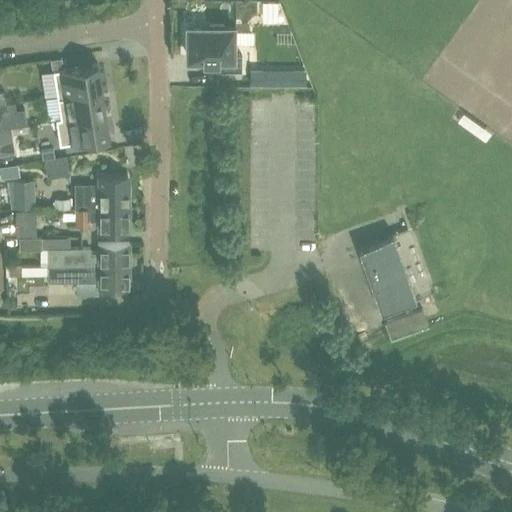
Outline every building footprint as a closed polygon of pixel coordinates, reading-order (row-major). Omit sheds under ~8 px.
[(189,38),(185,38),(185,52),(189,52),(189,56),(203,56),(203,59),(215,59),(215,71),(241,71),(241,54),(236,54),(235,28),(223,28),(223,24),(209,24),(209,28),(189,28),(189,38)] [(57,95),(101,88),(98,64),(53,70),(57,95)] [(262,69),(262,84),(292,84),(293,69),(262,69)] [(55,119),(56,120),(105,112),(101,88),(57,95),(60,118),(55,119)] [(13,114),(14,126),(26,124),(25,112),(13,114)] [(59,144),(109,137),(105,112),(56,120),(59,144)] [(25,158),(23,129),(8,130),(9,159),(25,158)] [(41,150),(42,159),(54,157),(53,149),(41,150)] [(0,166),(0,176),(0,178),(19,175),(17,163),(0,166)] [(129,187),(127,187),(127,176),(98,176),(97,183),(74,183),(74,208),(97,208),(129,208),(129,187)] [(35,207),(34,180),(7,181),(10,207),(35,207)] [(54,208),(71,208),(70,197),(54,198),(54,208)] [(129,231),(129,208),(97,208),(74,208),(74,212),(60,212),(60,225),(90,226),(90,222),(97,222),(97,232),(129,231)] [(408,228),(357,247),(380,310),(431,291),(408,228)] [(19,237),(19,249),(40,248),(41,248),(41,236),(36,236),(19,237)] [(62,248),(47,249),(47,261),(47,264),(62,264),(98,264),(130,264),(129,243),(97,244),(97,253),(90,253),(90,248),(70,248),(69,248),(62,248)] [(62,264),(47,264),(47,265),(47,266),(47,274),(47,275),(47,281),(62,281),(75,281),(98,280),(98,282),(98,288),(130,287),(130,264),(98,264),(62,264)] [(8,300),(7,304),(17,304),(16,295),(8,295),(8,300)] [(396,336),(435,322),(429,305),(390,320),(396,336)]
